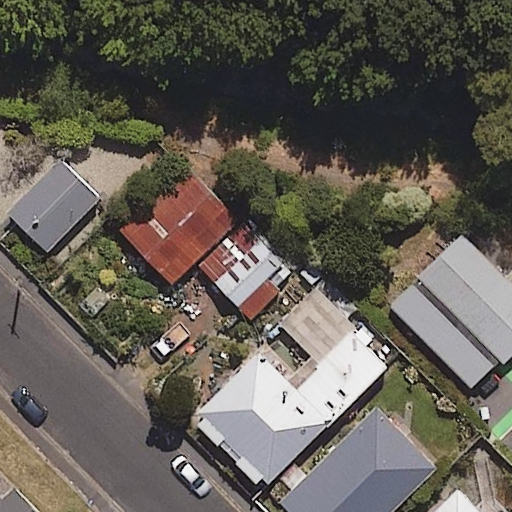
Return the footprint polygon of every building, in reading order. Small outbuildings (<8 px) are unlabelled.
[(104,199),(64,162),(14,215),(54,252),(104,199)] [(200,262),(245,219),(194,165),(125,231),(176,285),(200,262)] [(245,219),(200,262),(257,323),(303,280),(245,219)] [(511,278),(465,231),(390,305),(475,391),(511,354),(511,278)] [(266,352),(194,425),(264,495),(393,365),(359,331),(318,291),(284,325),(325,366),(303,388),(266,352)] [(400,511),(442,472),(382,411),(283,507),(288,511),(400,511)] [(479,511),(457,489),(432,511),(479,511)] [(7,503),(0,495),(0,511),(38,511),(18,492),(7,503)]
